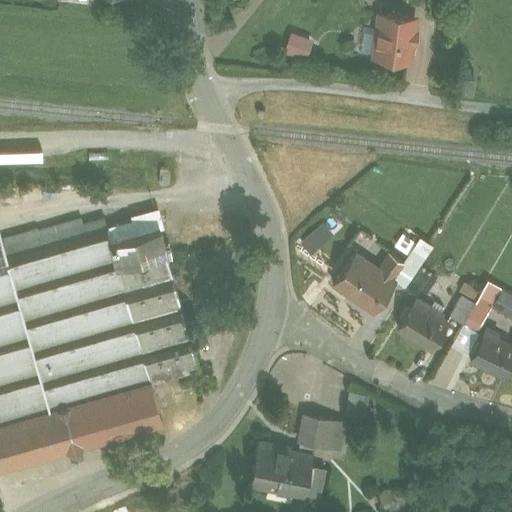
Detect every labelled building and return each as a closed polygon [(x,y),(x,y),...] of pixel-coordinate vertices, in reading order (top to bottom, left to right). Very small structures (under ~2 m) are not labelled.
[(419,15),(375,10),(372,56),(413,60),(419,15)] [(314,39),(292,30),(283,51),(305,60),(314,39)] [(474,69),(458,66),(455,84),(471,86),(474,69)] [(0,419),(159,378),(202,366),(160,208),(108,222),(107,217),(85,223),(82,214),(6,234),(2,221),(0,221),(0,419)] [(406,261),(418,244),(403,234),(392,251),(406,261)] [(418,244),(406,261),(396,276),(400,279),(408,284),(436,244),(423,236),(418,244)] [(356,249),(334,282),(378,312),(400,279),(396,276),(406,261),(392,251),(391,250),(380,265),(356,249)] [(488,279),(466,322),(481,330),(493,306),(503,287),(488,279)] [(511,291),(503,287),(493,306),(511,314),(511,291)] [(406,316),(399,327),(433,349),(455,315),(452,313),(420,293),(414,304),(410,301),(402,314),(406,316)] [(464,293),(452,313),(455,315),(464,321),(476,301),(464,293)] [(472,355),(484,331),(481,330),(466,322),(454,347),(472,355)] [(472,355),(471,357),(507,375),(511,364),(511,336),(487,324),(484,331),(472,355)] [(159,378),(0,419),(0,469),(172,424),(159,378)] [(306,409),(299,435),(337,445),(343,418),(306,409)] [(318,451),(260,441),(253,482),(311,492),(318,451)]
